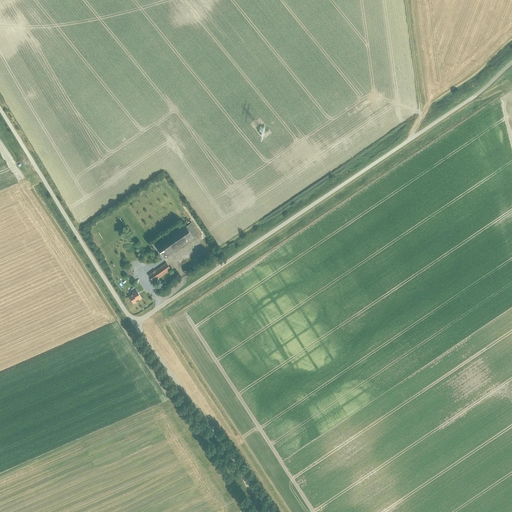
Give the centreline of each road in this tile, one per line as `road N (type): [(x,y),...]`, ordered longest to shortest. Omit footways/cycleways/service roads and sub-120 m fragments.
road 1 (unclassified): [(134,324),(475,96),(511,63)]
road 2 (unclassified): [(134,324),(0,108)]
road 3 (unclassified): [(265,511),(134,324)]
